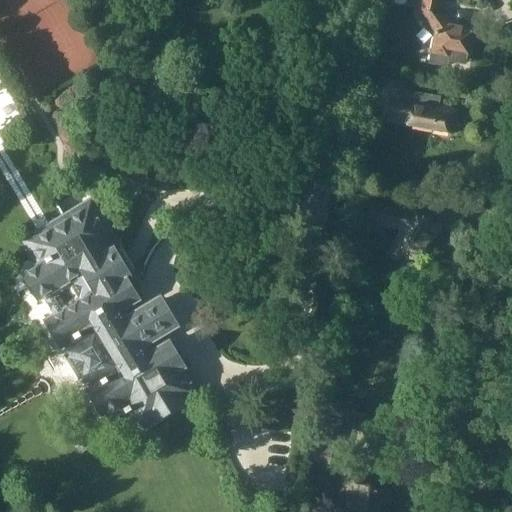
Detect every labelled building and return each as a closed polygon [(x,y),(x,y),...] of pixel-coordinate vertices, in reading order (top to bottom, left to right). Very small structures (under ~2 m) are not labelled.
[(420,0),(419,9),(435,32),(429,65),(450,69),(451,64),(466,66),(468,53),(467,52),(471,29),(448,25),(440,14),(442,0),(420,0)] [(371,72),(369,85),(376,87),(373,100),(375,100),(372,119),(453,134),(456,113),(438,110),(440,98),(407,93),(409,81),(379,76),(379,74),(371,72)] [(357,174),(356,183),(369,187),(371,176),(357,174)] [(393,241),(394,244),(389,252),(400,260),(404,254),(416,262),(439,228),(420,215),(420,216),(370,205),(374,190),(353,186),(349,205),(358,207),(351,244),(366,247),(370,227),(399,233),(393,241)] [(62,215),(48,224),(42,227),(38,230),(20,241),(35,265),(20,274),(38,304),(44,300),(53,314),(43,321),(60,351),(65,348),(66,350),(64,351),(68,358),(66,360),(79,381),(81,380),(86,387),(88,386),(89,388),(85,391),(103,421),(105,419),(111,429),(127,419),(138,437),(206,396),(199,384),(173,341),(171,343),(170,340),(148,353),(146,349),(180,328),(160,295),(127,316),(125,311),(141,302),(129,281),(133,278),(124,263),(114,246),(120,243),(92,197),(62,215)] [(345,296),(337,294),(335,304),(343,306),(345,296)] [(358,407),(326,400),(323,413),(355,420),(358,407)] [(321,416),(309,462),(314,463),(328,466),(329,467),(334,446),(337,446),(343,422),(321,416)] [(346,476),(344,487),(350,488),(348,500),(350,501),(348,511),(382,511),(383,505),(386,506),(388,505),(390,504),(390,502),(390,501),(390,499),(390,496),(389,495),(388,493),(385,493),(364,489),(365,479),(346,476)]
